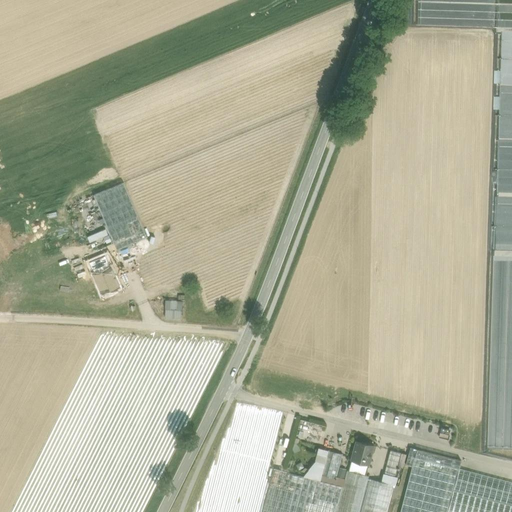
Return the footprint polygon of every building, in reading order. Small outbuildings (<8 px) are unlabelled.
[(146,237),(123,182),(93,195),(117,250),(146,237)] [(182,302),(166,301),(165,317),(180,318),(182,302)] [(373,445),(357,441),(351,460),(368,464),(373,445)] [(461,460),(410,447),(406,464),(412,466),(414,457),(459,468),(461,460)] [(401,452),(390,449),(382,481),(393,484),(397,466),(401,452)] [(343,454),(328,450),(322,475),(336,479),(339,467),(343,454)] [(401,452),(397,466),(403,467),(406,454),(401,452)] [(459,468),(414,457),(412,466),(399,511),(447,511),(453,490),(459,468)] [(368,464),(351,460),(349,471),(366,475),(368,464)] [(342,480),(345,469),(339,467),(336,479),(342,480)] [(302,511),(311,478),(274,468),(262,511),(302,511)] [(511,481),(459,468),(453,490),(511,505),(511,481)] [(349,471),(347,470),(336,511),(386,511),(393,484),(382,481),(368,478),(369,476),(366,475),(349,471)] [(336,511),(343,486),(311,478),(302,511),(336,511)] [(511,511),(511,505),(453,490),(447,511),(511,511)]
